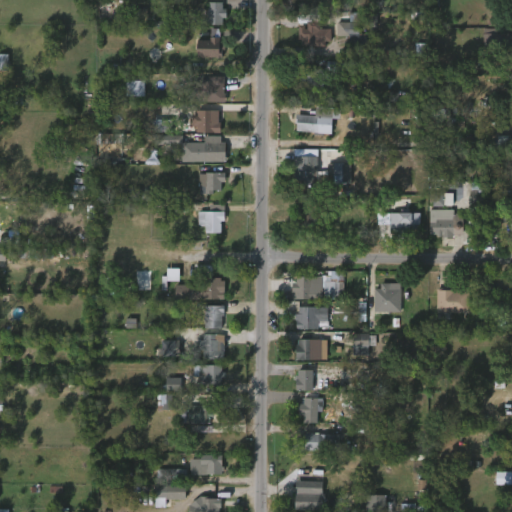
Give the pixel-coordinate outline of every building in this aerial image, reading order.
[(221,9),(225,9),(225,18),(221,18),(221,24),(207,24),(207,22),(204,22),(205,3),(221,3),(221,9)] [(323,21),(322,46),(307,45),(309,22),(302,23),(302,33),(298,33),(299,18),(304,18),(304,14),(318,14),(317,21),(323,21)] [(337,22),(337,35),(359,36),(360,14),(350,14),(350,23),(337,22)] [(490,57),(486,57),(486,28),(499,28),(499,57),(490,57)] [(362,42),(360,34),(349,37),(351,44),(362,42)] [(222,43),(227,44),(227,50),(224,50),(224,57),(199,56),(199,39),(212,39),(212,36),(222,37),(222,43)] [(417,56),(427,57),(428,45),(417,44),(417,56)] [(325,87),(303,86),(303,68),(325,69),(325,87)] [(448,105),(448,116),(430,116),(430,105),(428,105),(428,74),(450,74),(450,105),(448,105)] [(226,84),(226,93),(228,93),(228,101),(204,101),(204,92),(210,93),(210,76),(226,76),(226,84)] [(126,82),(126,97),(145,97),(145,81),(126,82)] [(374,117),(375,112),(369,111),(370,105),(361,105),(360,116),(374,117)] [(426,107),(426,131),(414,131),(414,126),(409,126),(410,113),(415,113),(415,106),(426,107)] [(220,111),(220,122),(222,122),(222,132),(198,131),(198,126),(194,126),(194,114),(198,114),(198,110),(220,111)] [(321,117),(320,131),(299,130),(298,113),(321,115),(321,117)] [(172,119),(153,120),(153,133),(172,132),(172,119)] [(182,136),(154,136),(155,145),(182,144),(182,136)] [(224,143),(223,162),(203,162),(203,152),(196,151),(196,143),(203,143),(203,136),(219,136),(219,143),(224,143)] [(511,136),(497,136),(498,151),(511,150),(511,136)] [(316,175),(316,177),(312,177),(312,186),(291,186),(292,156),(316,157),(316,175)] [(342,164),(350,164),(349,182),(343,182),(343,184),(336,184),(336,181),(334,181),(334,175),(326,175),(326,163),(334,164),(334,162),(342,164)] [(219,183),(219,191),(210,191),(210,199),(203,198),(203,187),(197,187),(197,174),(203,174),(203,173),(224,173),(224,183),(219,183)] [(486,203),(473,203),(473,181),(488,181),(487,203),(486,203)] [(453,194),(431,194),(430,206),(452,207),(453,194)] [(318,200),(318,212),(320,212),(320,214),(327,214),(327,221),(317,221),(317,229),(298,228),(298,217),(301,217),(301,212),(306,212),(306,200),(318,200)] [(455,209),(455,215),(465,215),(465,232),(457,232),(457,233),(455,233),(455,237),(440,237),(440,234),(437,233),(432,233),(432,209),(455,209)] [(220,221),(220,233),(204,233),(204,226),(197,226),(197,211),(224,211),(224,221),(220,221)] [(81,232),(42,232),(42,212),(81,212),(81,232)] [(408,228),(408,237),(400,237),(400,233),(393,233),(393,212),(422,213),(422,228),(408,228)] [(0,229),(12,229),(12,230),(19,230),(19,239),(12,239),(12,248),(0,246),(0,229)] [(55,249),(54,258),(7,257),(7,261),(0,260),(0,248),(30,250),(30,248),(55,249)] [(213,265),(213,278),(220,278),(220,282),(223,282),(223,300),(179,299),(179,284),(185,285),(185,265),(213,265)] [(179,281),(179,270),(168,269),(168,281),(179,281)] [(343,272),(342,296),(336,296),(336,300),(330,300),(330,297),(323,297),(324,288),(322,288),(321,300),(294,300),(294,293),(291,293),(291,284),(294,284),(295,277),(330,278),(330,272),(343,272)] [(399,290),(398,313),(374,312),(375,290),(379,290),(380,285),(388,286),(388,289),(399,290)] [(459,289),(459,291),(468,291),(467,314),(450,313),(450,320),(436,320),(436,289),(459,289)] [(366,302),(358,303),(358,320),(366,320),(366,302)] [(206,329),(203,329),(203,306),(223,306),(223,316),(220,316),(220,329),(206,329)] [(330,321),(320,321),(320,330),(298,329),(297,313),(300,313),(300,307),(330,307),(330,321)] [(370,333),(370,335),(377,335),(377,346),(370,346),(370,355),(353,355),(353,333),(370,333)] [(215,335),(216,347),(220,347),(220,351),(222,351),(222,360),(201,360),(201,350),(197,350),(197,341),(202,341),(202,334),(215,335)] [(326,360),(298,359),(298,345),(300,345),(300,339),(326,340),(326,360)] [(179,340),(161,341),(161,357),(179,356),(179,340)] [(221,365),(221,371),(223,371),(223,377),(221,377),(221,386),(199,386),(199,376),(186,376),(187,366),(192,366),(192,364),(221,365)] [(315,391),(298,391),(298,370),(315,370),(315,391)] [(181,378),(166,378),(166,391),(181,391),(181,378)] [(162,410),(179,410),(179,394),(161,395),(162,410)] [(320,411),(320,423),(306,423),(306,415),(301,415),(301,404),(306,404),(306,398),(320,398),(320,411)] [(212,405),(212,412),(215,412),(215,417),(212,417),(212,423),(181,422),(181,405),(212,405)] [(330,426),(330,434),(340,434),(340,439),(336,439),(336,448),(330,448),(330,452),(307,451),(307,434),(315,434),(315,426),(330,426)] [(224,455),(224,467),(226,467),(226,473),(224,473),(224,475),(192,475),(192,459),(202,459),(202,455),(224,455)] [(157,483),(187,482),(186,469),(157,470),(157,483)] [(511,485),(511,472),(497,473),(497,485),(511,485)] [(322,482),(321,511),(294,510),(295,481),(322,482)] [(185,500),(186,486),(155,486),(155,507),(165,507),(165,499),(185,500)] [(388,496),(388,511),(368,511),(369,495),(388,496)] [(219,506),(219,511),(193,511),(193,503),(199,503),(199,496),(219,498),(219,506)]
